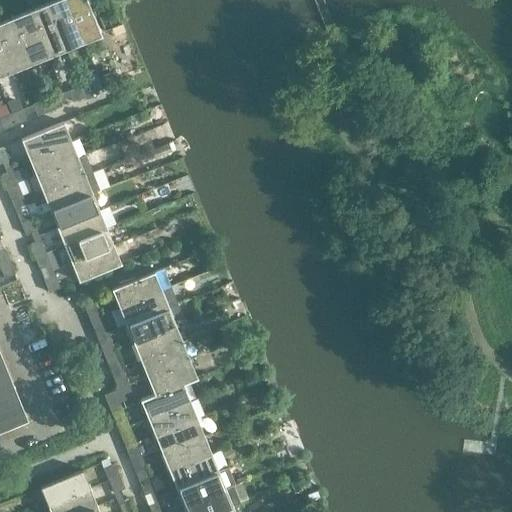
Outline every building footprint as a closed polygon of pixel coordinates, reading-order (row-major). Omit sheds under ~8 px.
[(82,39),(66,0),(55,0),(47,4),(65,46),(82,39)] [(101,34),(87,0),(66,0),(82,39),(99,32),(100,34),(101,34)] [(65,46),(47,4),(30,11),(47,53),(65,46)] [(47,53),(30,11),(12,18),(30,60),(47,53)] [(30,60),(12,18),(0,22),(0,37),(12,67),(30,60)] [(0,72),(12,67),(0,37),(0,72)] [(120,82),(115,71),(103,76),(107,87),(120,82)] [(97,91),(93,80),(80,85),(85,96),(97,91)] [(85,96),(80,85),(68,90),(73,101),(85,96)] [(62,105),(58,94),(45,99),(50,110),(62,105)] [(50,110),(45,99),(33,104),(38,115),(50,110)] [(27,120),(25,114),(23,108),(11,113),(15,124),(27,120)] [(15,124),(11,113),(0,117),(0,122),(3,129),(15,124)] [(69,141),(63,124),(65,123),(64,122),(21,139),(22,141),(24,140),(31,157),(69,141)] [(77,158),(69,141),(31,157),(38,174),(77,158)] [(0,163),(8,160),(3,147),(0,148),(0,163)] [(84,176),(77,158),(38,174),(45,191),(84,176)] [(18,182),(13,170),(2,175),(6,187),(18,182)] [(91,193),(84,176),(45,191),(52,209),(91,193)] [(23,195),(18,182),(6,187),(11,199),(23,195)] [(98,211),(91,193),(52,209),(59,226),(98,211)] [(32,217),(27,205),(16,209),(21,222),(32,217)] [(105,228),(98,211),(59,226),(66,244),(105,228)] [(37,229),(32,217),(21,222),(26,234),(37,229)] [(112,245),(105,228),(66,244),(73,261),(112,245)] [(46,252),(41,240),(30,244),(35,257),(46,252)] [(122,263),(121,263),(121,261),(119,262),(112,245),(73,261),(80,278),(78,279),(79,281),(122,263)] [(0,265),(11,261),(6,249),(0,251),(0,265)] [(51,264),(46,252),(35,257),(40,269),(51,264)] [(16,273),(11,261),(0,265),(0,266),(5,278),(16,273)] [(160,290),(153,273),(155,272),(154,271),(112,288),(112,290),(114,289),(121,306),(160,290)] [(60,287),(55,275),(44,279),(49,292),(60,287)] [(167,308),(160,290),(121,306),(128,323),(167,308)] [(101,314),(96,302),(85,307),(90,319),(101,314)] [(174,325),(167,308),(128,323),(135,341),(174,325)] [(106,327),(101,314),(90,319),(95,331),(106,327)] [(181,343),(174,325),(135,341),(142,358),(181,343)] [(115,349),(110,337),(99,341),(104,354),(115,349)] [(188,360),(181,343),(142,358),(149,376),(188,360)] [(0,347),(0,429),(28,418),(0,347)] [(120,361),(115,349),(104,354),(109,366),(120,361)] [(198,378),(197,376),(195,377),(188,360),(149,376),(156,393),(157,394),(182,384),(198,378)] [(129,384),(124,372),(113,376),(118,388),(129,384)] [(134,396),(129,384),(118,388),(123,401),(134,396)] [(189,401),(182,384),(157,394),(156,393),(140,399),(141,401),(143,400),(150,417),(189,401)] [(196,418),(189,401),(150,417),(157,434),(196,418)] [(127,420),(122,408),(111,412),(116,425),(127,420)] [(203,436),(196,418),(157,434),(164,452),(203,436)] [(146,439),(141,427),(132,430),(137,443),(146,439)] [(137,443),(132,430),(121,435),(125,447),(137,443)] [(210,453),(203,436),(164,452),(171,469),(210,453)] [(142,455),(137,443),(125,447),(130,459),(142,455)] [(217,471),(210,453),(171,469),(178,487),(217,471)] [(120,476),(115,463),(104,468),(109,480),(120,476)] [(151,478),(146,465),(135,470),(140,482),(151,478)] [(89,488),(82,471),(84,471),(83,469),(40,486),(41,488),(43,487),(50,504),(89,488)] [(224,488),(217,471),(178,487),(185,504),(224,488)] [(125,488),(120,476),(109,480),(114,492),(125,488)] [(156,490),(151,478),(140,482),(145,494),(156,490)] [(80,511),(96,506),(89,488),(50,504),(53,511),(80,511)] [(215,511),(231,506),(224,488),(185,504),(188,511),(215,511)] [(130,511),(134,510),(129,498),(118,503),(121,511),(130,511)] [(164,511),(160,500),(149,505),(151,511),(164,511)]
